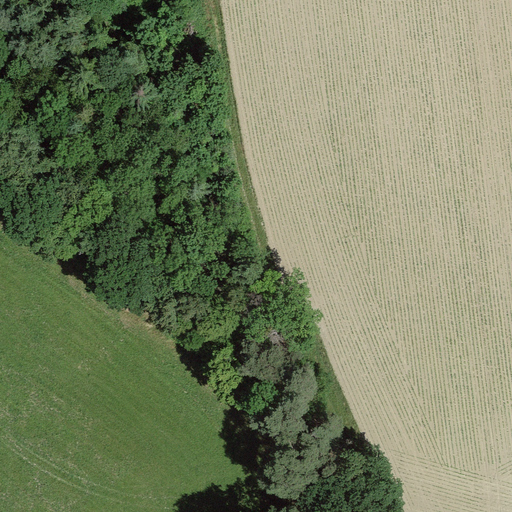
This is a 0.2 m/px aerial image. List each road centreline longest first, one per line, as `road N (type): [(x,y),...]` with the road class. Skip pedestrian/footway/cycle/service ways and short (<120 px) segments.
road 1 (track): [(175,0),(197,247),(281,506)]
road 2 (track): [(0,66),(197,247)]
